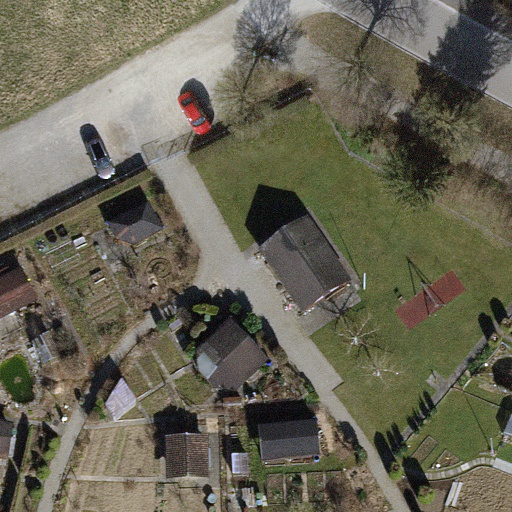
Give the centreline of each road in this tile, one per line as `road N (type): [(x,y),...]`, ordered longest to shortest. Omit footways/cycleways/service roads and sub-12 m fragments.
road 1 (track): [(0,138),(272,0)]
road 2 (tertiary): [(385,0),(511,69)]
